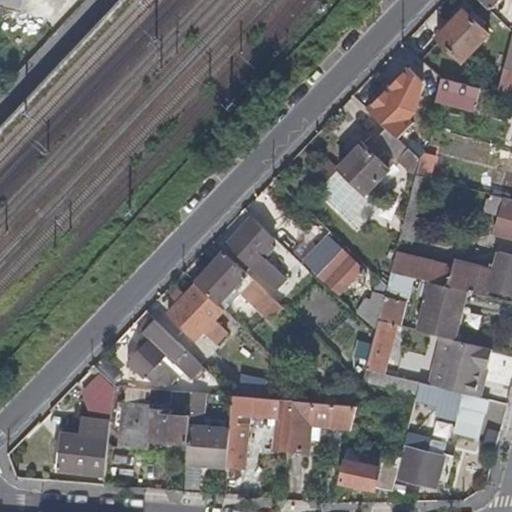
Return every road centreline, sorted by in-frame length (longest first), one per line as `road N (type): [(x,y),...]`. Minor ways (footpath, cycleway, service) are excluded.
road 1 (residential): [(0,430),(417,0)]
road 2 (residential): [(132,511),(20,502),(0,492)]
